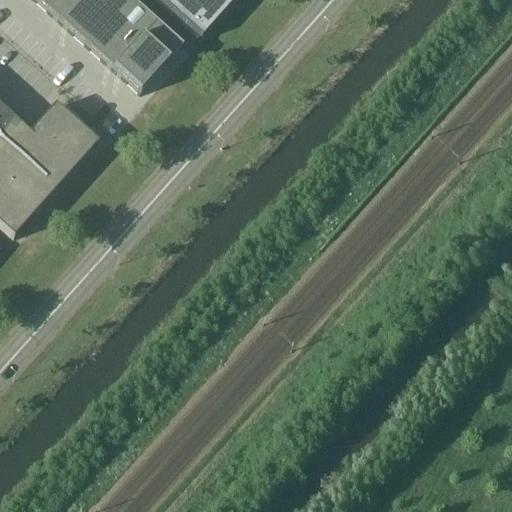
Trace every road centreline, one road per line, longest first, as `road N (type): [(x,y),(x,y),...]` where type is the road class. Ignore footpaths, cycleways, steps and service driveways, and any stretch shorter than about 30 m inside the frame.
road 1 (track): [(165,511),(511,124)]
road 2 (secondary): [(330,0),(0,369)]
road 3 (track): [(76,511),(296,268)]
